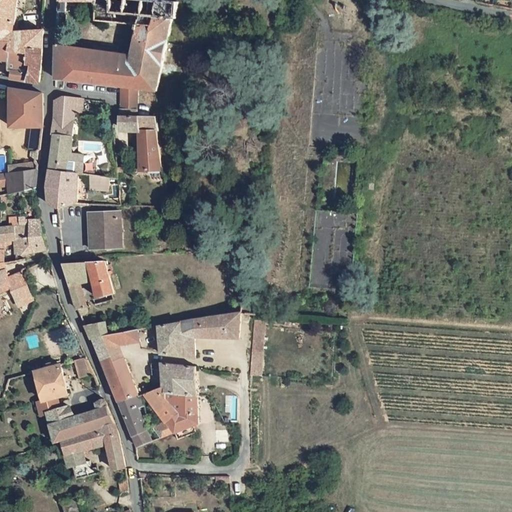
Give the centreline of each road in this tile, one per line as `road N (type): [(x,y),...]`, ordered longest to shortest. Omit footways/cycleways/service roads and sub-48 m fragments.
road 1 (residential): [(131,511),(128,441),(53,252)]
road 2 (residential): [(53,252),(43,207),(49,91)]
